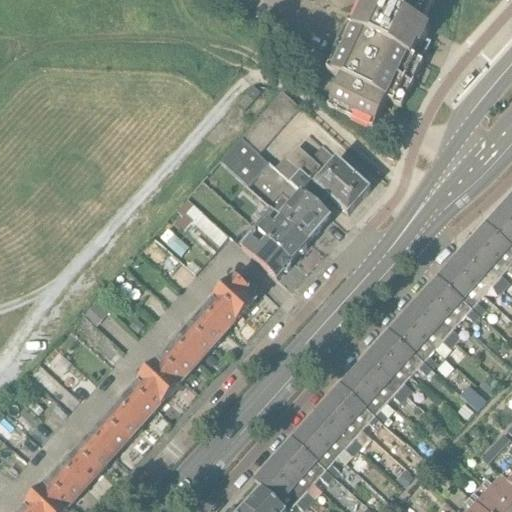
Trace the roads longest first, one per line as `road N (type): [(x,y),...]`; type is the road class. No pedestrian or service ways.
road 1 (residential): [(411,234),(367,235),(117,511)]
road 2 (unknown): [(5,511),(235,271),(248,272),(289,321)]
road 3 (residential): [(202,511),(439,250),(427,217)]
road 4 (secondary): [(160,511),(411,234)]
road 5 (secondary): [(511,75),(465,131),(434,209)]
